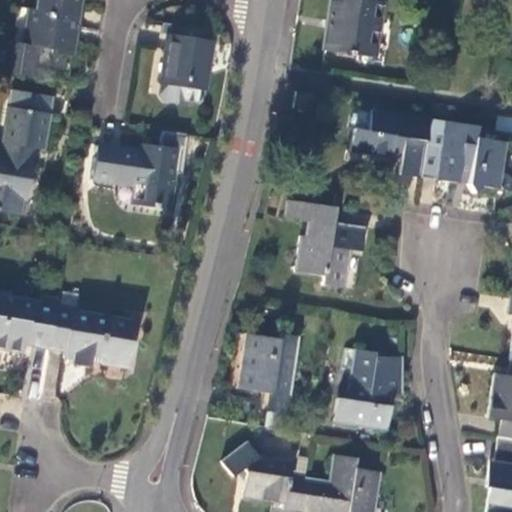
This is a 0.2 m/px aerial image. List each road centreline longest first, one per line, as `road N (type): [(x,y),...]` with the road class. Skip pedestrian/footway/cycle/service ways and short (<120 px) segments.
road 1 (residential): [(156,488),(273,0)]
road 2 (residential): [(459,511),(436,377),(440,259)]
